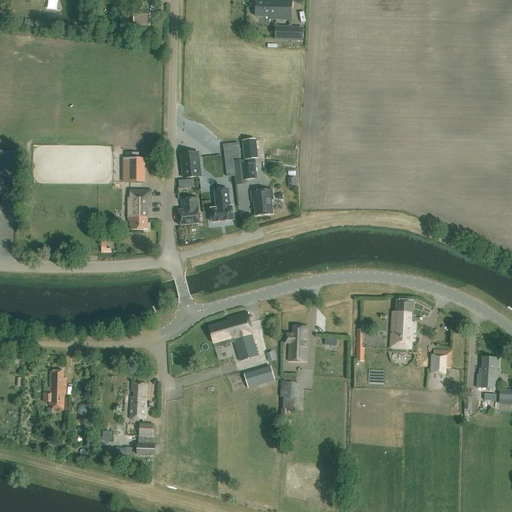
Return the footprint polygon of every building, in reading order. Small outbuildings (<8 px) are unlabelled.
[(291,20),(291,0),(270,0),(271,1),(256,0),(256,17),(270,17),(270,19),(291,20)] [(133,24),(150,25),(151,12),(134,11),(133,24)] [(275,40),(291,41),(303,41),(303,28),(292,28),(292,27),(275,26),(275,40)] [(198,131),(186,133),(187,139),(199,137),(198,131)] [(19,174),(21,155),(13,154),(13,153),(1,152),(1,151),(0,150),(0,168),(11,169),(11,173),(19,174)] [(182,155),(184,178),(200,177),(198,153),(182,155)] [(125,158),(125,183),(133,183),(133,158),(125,158)] [(255,164),(242,165),(244,180),(257,179),(255,164)] [(211,209),(212,223),(234,220),(233,206),(231,207),(229,190),(214,191),(216,208),(211,209)] [(255,216),(273,214),(271,200),(273,200),(272,190),(251,192),(252,202),(254,202),(255,216)] [(151,209),(151,191),(131,191),(130,198),(128,198),(128,220),(130,220),(130,223),(131,223),(131,230),(148,230),(148,210),(151,209)] [(180,226),(200,224),(199,208),(196,209),(195,200),(182,201),(183,210),(179,210),(180,226)] [(101,253),(112,254),(112,249),(106,249),(107,240),(102,240),(101,253)] [(412,323),(413,302),(396,301),(396,312),(392,312),(390,349),(410,350),(411,343),(414,343),(415,324),(412,323)] [(253,335),(247,314),(228,319),(229,321),(208,327),(213,344),(228,339),(229,342),(233,340),(239,362),(257,357),(251,335),(253,335)] [(284,335),(284,345),(290,345),(289,363),(306,363),(307,339),(306,339),(307,328),(294,328),(293,336),(284,335)] [(431,355),(430,374),(446,375),(447,356),(431,355)] [(499,359),(483,358),(482,376),(478,376),(477,389),(498,390),(499,359)] [(271,363),(255,363),(255,375),(270,376),(271,363)] [(238,381),(249,381),(249,368),(238,368),(238,381)] [(63,374),(53,373),(53,376),(50,375),(49,406),(53,406),(53,407),(66,407),(66,391),(63,391),(63,374)] [(284,383),(283,398),(297,399),(298,384),(284,383)] [(146,398),(145,398),(145,385),(132,385),(132,393),(134,393),(134,398),(131,398),(131,416),(145,417),(146,398)] [(511,400),(511,391),(500,391),(499,401),(511,400)] [(136,456),(138,456),(155,456),(157,438),(154,438),(155,424),(141,423),(139,437),(138,443),(138,444),(137,444),(136,456)] [(104,429),(104,439),(115,439),(115,429),(104,429)]
